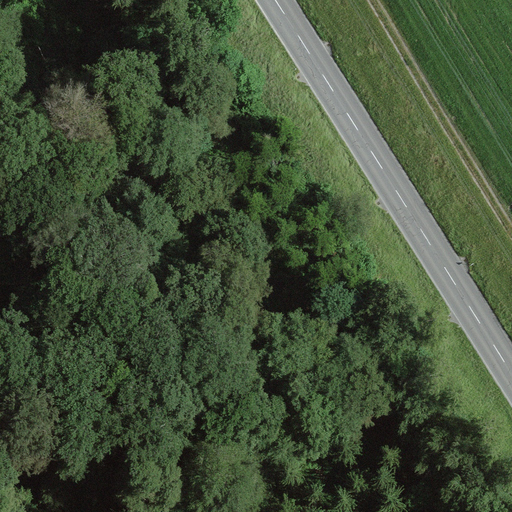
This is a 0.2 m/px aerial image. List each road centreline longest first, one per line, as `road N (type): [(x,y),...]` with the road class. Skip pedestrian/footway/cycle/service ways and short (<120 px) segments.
road 1 (primary): [(511,384),(267,0)]
road 2 (track): [(511,217),(376,0)]
